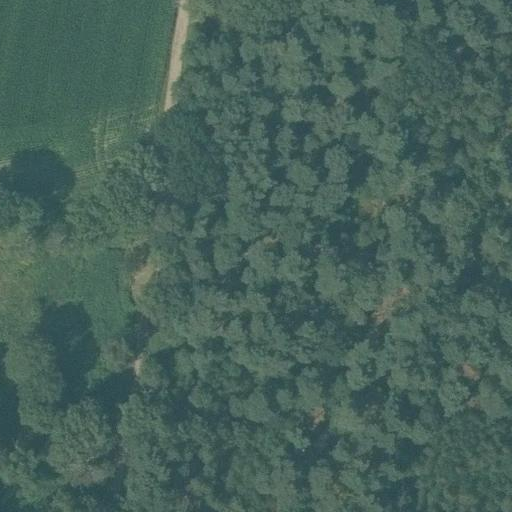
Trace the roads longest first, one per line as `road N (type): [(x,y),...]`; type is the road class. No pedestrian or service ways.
road 1 (track): [(145,272),(188,12)]
road 2 (track): [(102,511),(145,272)]
road 3 (track): [(133,340),(153,353),(193,511)]
